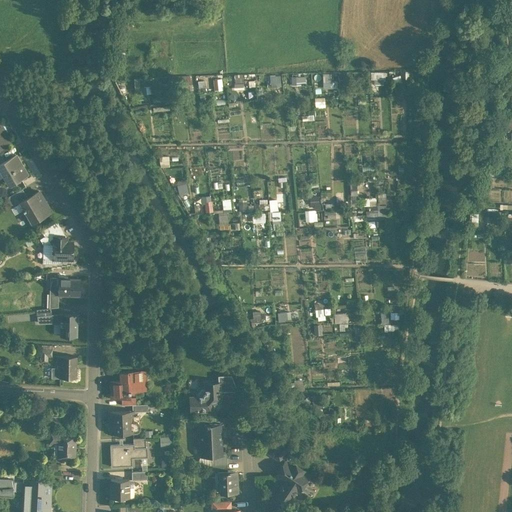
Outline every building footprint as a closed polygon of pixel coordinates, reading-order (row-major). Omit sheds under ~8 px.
[(167,41),(156,41),(156,58),(167,58),(167,41)] [(154,60),(144,60),(144,76),(154,76),(154,60)] [(385,71),(373,71),(373,83),(385,83),(385,71)] [(323,72),(323,87),(337,86),(337,80),(331,80),(331,72),(323,72)] [(235,85),(242,86),(244,74),(236,73),(235,85)] [(282,86),(281,74),(265,74),(266,86),(282,86)] [(135,78),(135,94),(154,93),(154,77),(135,78)] [(214,78),(214,89),(223,88),(223,78),(214,78)] [(199,80),(199,91),(207,90),(207,79),(199,80)] [(0,147),(9,142),(5,135),(7,134),(2,124),(0,124),(0,147)] [(27,174),(15,154),(4,160),(0,162),(0,166),(10,184),(27,174)] [(160,156),(161,166),(169,165),(169,155),(160,156)] [(180,194),(190,192),(187,181),(178,184),(180,194)] [(22,188),(5,198),(11,208),(20,203),(19,202),(27,197),(22,188)] [(27,197),(19,202),(20,203),(24,210),(25,209),(32,222),(50,211),(38,190),(27,197)] [(212,196),(203,196),(205,211),(213,211),(212,196)] [(312,208),(321,206),(319,199),(310,201),(312,208)] [(334,213),(334,202),(324,203),(325,214),(334,213)] [(266,221),(265,212),(253,212),(253,203),(247,204),(248,222),(266,221)] [(386,204),(378,205),(378,210),(364,211),(365,219),(387,217),(386,204)] [(317,220),(316,209),(305,209),(305,220),(317,220)] [(219,214),(219,224),(228,224),(228,214),(219,214)] [(57,221),(41,230),(44,236),(40,238),(43,243),(53,244),(53,241),(55,241),(55,236),(65,236),(65,235),(57,221)] [(72,242),(65,242),(65,236),(55,236),(55,241),(53,241),(53,244),(53,257),(72,258),(72,242)] [(80,278),(65,278),(65,276),(58,275),(58,295),(80,295),(80,278)] [(51,307),(36,309),(37,316),(52,314),(51,307)] [(324,307),(316,308),(317,320),(325,319),(324,307)] [(335,322),(347,322),(347,312),(335,312),(335,322)] [(77,314),(58,314),(58,320),(60,321),(60,335),(77,336),(77,314)] [(314,324),(315,334),(323,334),(322,324),(314,324)] [(52,349),(41,349),(40,361),(47,361),(47,356),(52,356),(52,349)] [(76,356),(57,355),(57,362),(60,362),(59,367),(51,366),(51,377),(76,377),(76,356)] [(137,370),(120,371),(120,380),(110,380),(111,397),(121,397),(135,396),(130,396),(130,391),(143,390),(142,379),(138,379),(137,370)] [(231,374),(218,375),(218,382),(219,382),(219,391),(237,390),(231,374)] [(218,382),(205,383),(206,391),(202,396),(190,397),(190,410),(210,409),(220,399),(219,391),(219,382),(218,382)] [(135,396),(121,397),(121,405),(132,404),(135,404),(135,396)] [(132,410),(110,411),(111,433),(137,432),(140,429),(140,424),(137,422),(133,422),(132,411),(132,410)] [(60,416),(44,415),(44,425),(59,425),(60,416)] [(221,423),(209,424),(209,423),(198,423),(199,424),(200,455),(222,454),(221,423)] [(75,435),(59,434),(59,431),(49,431),(49,442),(58,442),(57,457),(74,458),(75,435)] [(287,448),(275,440),(267,452),(279,460),(287,448)] [(133,444),(110,445),(111,466),(132,465),(131,457),(147,457),(147,447),(145,447),(145,443),(133,444)] [(222,454),(200,455),(196,465),(212,464),(212,465),(213,465),(227,464),(226,454),(222,454)] [(304,470),(292,462),(290,465),(284,461),(276,475),(284,480),(275,494),(285,501),(291,493),(293,494),(297,488),(299,490),(305,481),(300,477),(304,470)] [(57,465),(57,464),(39,463),(39,471),(57,472),(57,471),(58,471),(58,465),(57,465)] [(227,464),(213,465),(213,472),(219,472),(219,471),(227,471),(227,464)] [(227,471),(219,471),(219,472),(220,492),(237,492),(236,470),(227,471)] [(147,471),(131,471),(132,479),(147,479),(147,471)] [(13,478),(0,477),(0,494),(13,495),(13,490),(13,481),(13,478)] [(48,511),(50,480),(24,479),(24,482),(13,481),(13,490),(24,490),(22,511),(48,511)] [(128,479),(110,479),(110,497),(128,497),(128,479)] [(230,500),(211,501),(211,511),(218,511),(230,510),(230,500)]
